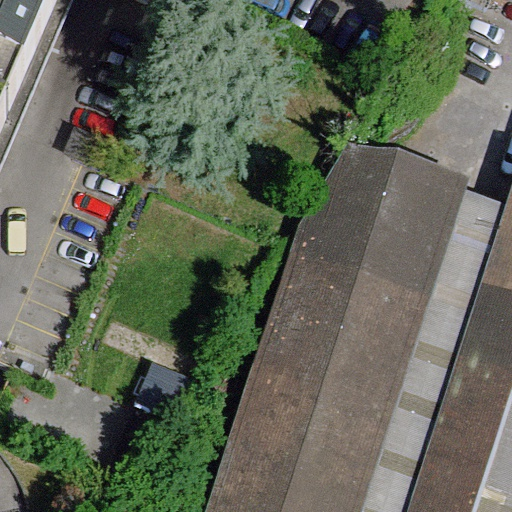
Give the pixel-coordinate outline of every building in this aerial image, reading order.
[(0,0),(0,126),(9,130),(65,0),(0,0)] [(0,152),(9,130),(0,126),(0,152)] [(367,511),(464,212),(475,183),(342,138),(207,511),(367,511)] [(412,511),(509,226),(464,212),(367,511),(412,511)] [(511,511),(511,213),(509,226),(412,511),(511,511)]
